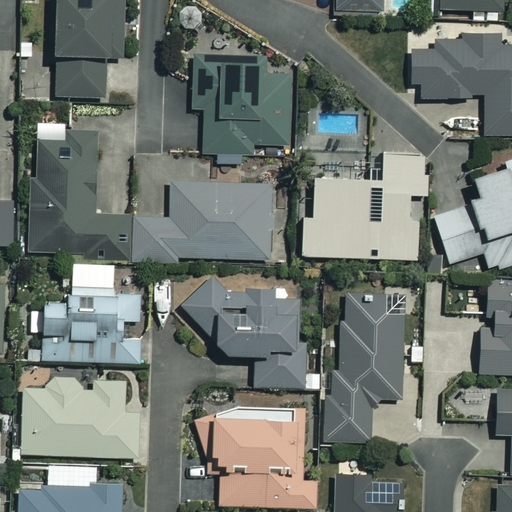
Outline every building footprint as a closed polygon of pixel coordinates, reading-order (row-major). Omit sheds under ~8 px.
[(117,0),(47,0),(47,57),(52,57),(52,97),(99,97),(99,59),(117,59),(117,0)] [(379,0),(333,0),(333,14),(379,16),(379,0)] [(499,0),(436,0),(436,10),(499,12),(499,0)] [(457,36),(457,41),(429,41),(429,51),(407,51),(407,83),(416,83),(416,97),(480,97),(480,134),(511,134),(511,46),(495,46),(495,36),(457,36)] [(259,57),(190,55),(189,109),(202,109),(200,153),(248,155),(248,144),(283,145),(285,74),(259,73),(259,57)] [(128,261),(128,215),(92,214),(93,133),(62,132),(62,141),(34,141),(33,193),(27,193),(26,253),(80,254),(80,260),(128,261)] [(424,158),(378,157),(378,181),(310,179),(309,218),(299,217),(298,256),(415,259),(416,205),(406,205),(407,195),(422,196),(424,158)] [(511,262),(511,158),(498,162),(500,168),(466,178),(473,201),(430,214),(445,263),(481,252),(487,270),(511,262)] [(128,215),(128,261),(174,262),(174,257),(266,259),(268,184),(167,182),(167,216),(128,215)] [(0,244),(8,244),(8,202),(0,201),(0,244)] [(207,340),(207,346),(219,356),(249,357),(248,387),(299,389),(302,296),(220,293),(206,278),(176,307),(207,340)] [(511,283),(484,283),(483,329),(476,329),(476,373),(511,373),(511,283)] [(81,291),(81,297),(60,296),(60,304),(38,304),(37,360),(141,362),(141,340),(118,339),(119,320),(138,320),(138,292),(81,291)] [(399,398),(397,298),(342,299),(342,321),(335,322),(336,370),(327,370),(328,393),(318,393),(319,442),(366,441),(365,399),(399,398)] [(122,382),(47,379),(46,390),(21,389),(19,454),(139,458),(140,409),(121,409),(122,382)] [(511,392),(493,392),(492,435),(509,436),(508,474),(511,474),(511,392)] [(301,412),(206,409),(206,418),(193,423),(205,455),(204,468),(218,468),(217,505),(313,508),(314,481),(300,480),(301,412)] [(87,466),(45,465),(44,487),(17,486),(16,511),(124,511),(125,487),(86,486),(87,466)] [(390,511),(392,479),(329,475),(326,511),(390,511)] [(511,511),(511,484),(492,485),(491,511),(511,511)]
